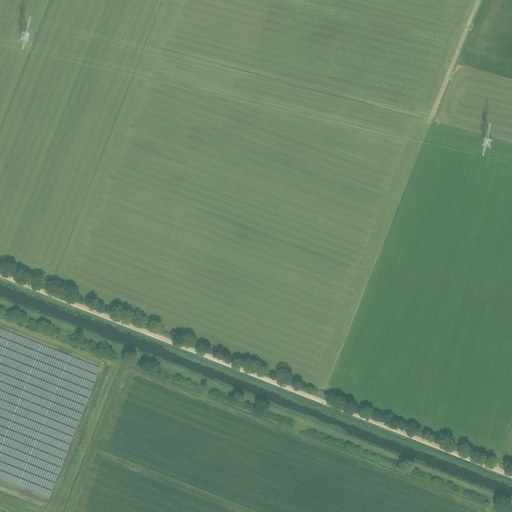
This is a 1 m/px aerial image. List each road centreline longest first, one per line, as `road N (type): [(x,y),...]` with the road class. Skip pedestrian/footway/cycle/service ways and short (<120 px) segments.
road 1 (track): [(511,475),(0,273)]
road 2 (track): [(0,301),(495,497)]
